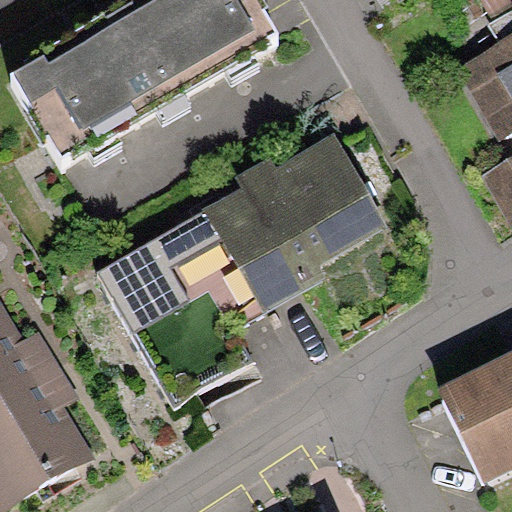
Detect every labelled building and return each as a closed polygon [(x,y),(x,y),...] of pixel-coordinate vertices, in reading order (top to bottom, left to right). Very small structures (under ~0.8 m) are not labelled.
[(66,165),(278,41),(253,0),(158,0),(130,17),(17,83),(66,165)] [(511,0),(483,0),(495,21),(511,11),(511,0)] [(511,11),(495,21),(488,25),(500,45),(458,69),(498,144),(511,136),(511,11)] [(276,173),(269,161),(238,179),(245,191),(96,276),(172,409),(260,359),(243,329),(330,279),(323,267),(390,229),(338,138),(276,173)] [(511,231),(511,158),(481,176),(511,232),(511,231)] [(28,342),(0,295),(0,511),(13,511),(98,461),(67,410),(82,401),(41,334),(28,342)] [(511,355),(439,391),(486,487),(511,474),(511,355)]
